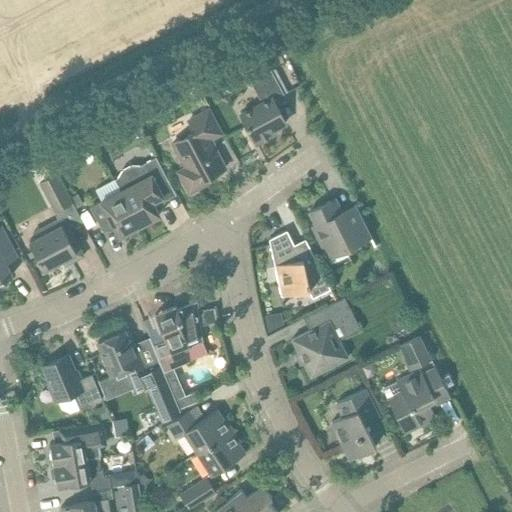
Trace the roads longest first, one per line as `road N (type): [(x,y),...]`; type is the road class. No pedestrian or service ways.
road 1 (unclassified): [(0,142),(286,0)]
road 2 (residential): [(338,508),(290,448),(263,390),(213,225)]
road 3 (residential): [(0,331),(61,313),(213,225)]
road 4 (residential): [(338,508),(462,447)]
